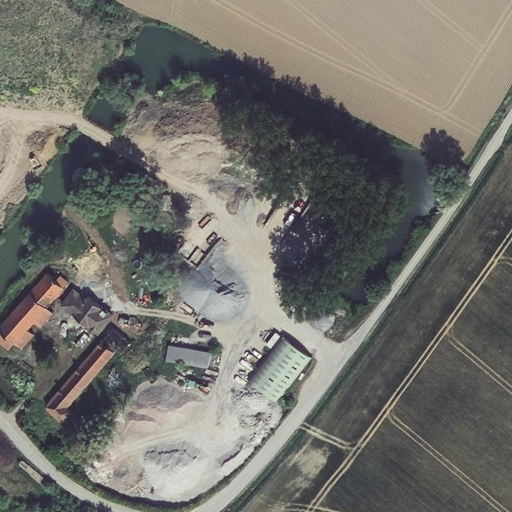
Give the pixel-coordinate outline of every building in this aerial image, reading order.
[(58,275),(49,267),(37,280),(0,322),(0,335),(10,344),(17,337),(22,342),(35,328),(30,322),(36,315),(42,320),(55,306),(49,301),(70,278),(62,271),(58,275)] [(75,285),(64,298),(99,328),(115,310),(88,287),(83,292),(75,285)] [(79,430),(146,351),(115,324),(46,401),(79,430)] [(244,379),(264,395),(299,351),(280,336),(244,379)] [(209,367),(211,351),(169,345),(166,361),(209,367)] [(310,360),(299,351),(264,395),(274,403),(310,360)]
